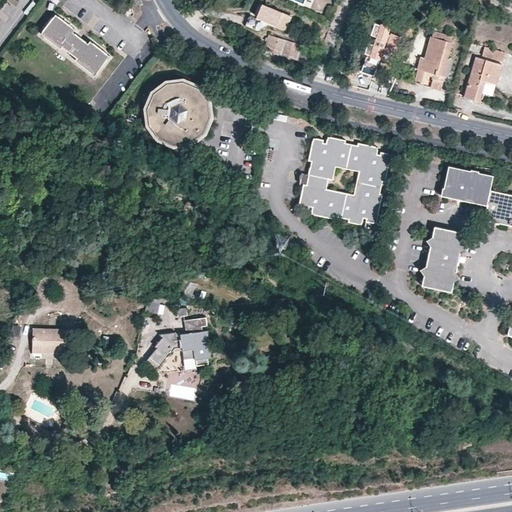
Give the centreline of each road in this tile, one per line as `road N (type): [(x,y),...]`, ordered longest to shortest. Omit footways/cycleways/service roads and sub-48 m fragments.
road 1 (tertiary): [(511,135),(260,68),(211,45),(164,0)]
road 2 (primary): [(511,481),(304,511)]
road 3 (primary): [(511,493),(375,511)]
